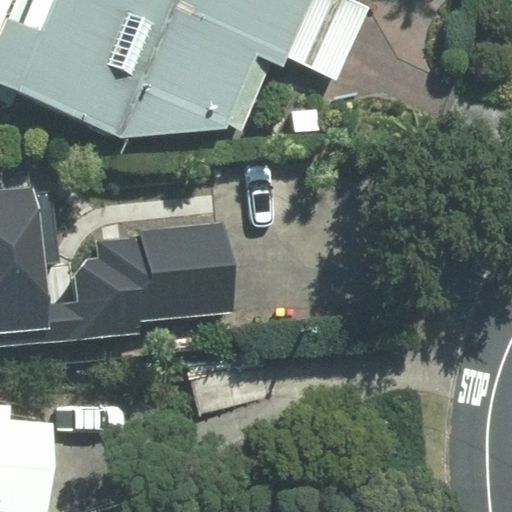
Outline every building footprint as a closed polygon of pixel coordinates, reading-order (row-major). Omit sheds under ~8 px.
[(4,22),(0,29),(0,89),(113,142),(223,134),(225,131),(241,137),(272,70),(283,75),(288,66),(339,89),(372,14),(341,0),(33,0),(20,30),(4,22)] [(311,107),(283,108),(282,129),(312,128),(311,107)] [(0,343),(29,342),(19,182),(0,183),(0,343)] [(63,270),(64,300),(37,301),(40,336),(132,330),(131,317),(223,311),(216,221),(127,227),(128,234),(85,238),(87,256),(71,257),(63,270)] [(0,506),(22,509),(32,420),(0,417),(0,506)]
